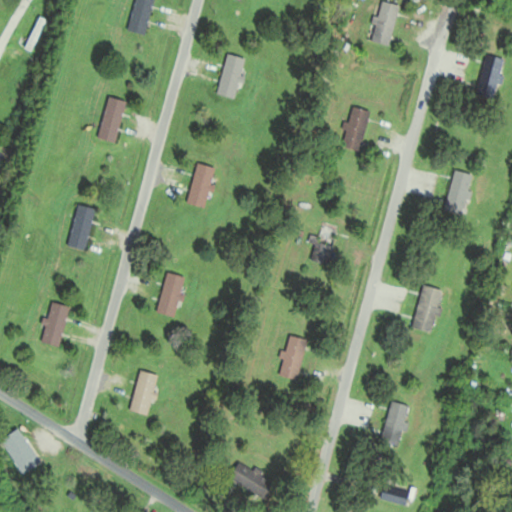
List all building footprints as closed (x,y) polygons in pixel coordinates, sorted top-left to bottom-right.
[(153,0),(135,0),(130,31),(147,34),(153,0)] [(382,0),(371,39),(390,44),(401,5),(382,0)] [(47,19),(39,15),(24,47),(32,50),(47,19)] [(245,56),(226,53),(218,94),(238,97),(245,56)] [(506,59),(488,54),(477,91),(496,96),(506,59)] [(99,138),(117,142),(126,100),(108,96),(99,138)] [(361,150),(370,110),(351,105),(342,146),(361,150)] [(217,167),(198,162),(186,202),(205,208),(217,167)] [(474,174),(455,169),(445,208),(464,214),(474,174)] [(70,248),(88,250),(94,207),(76,204),(70,248)] [(318,237),(310,235),(308,244),(314,246),(311,260),(329,264),(336,231),(321,227),(318,237)] [(185,276),(166,272),(158,313),(177,316),(185,276)] [(413,327),(433,332),(443,289),(423,284),(413,327)] [(68,305),(49,302),(42,342),(62,345),(68,305)] [(307,339),(289,335),(280,375),(298,379),(307,339)] [(151,415),(158,373),(139,370),(131,411),(151,415)] [(381,438),(399,444),(410,406),(392,400),(381,438)] [(42,463),(19,428),(2,439),(25,474),(42,463)] [(232,478),(264,499),(274,484),(243,462),(232,478)] [(380,498),(406,506),(410,492),(384,485),(380,498)]
